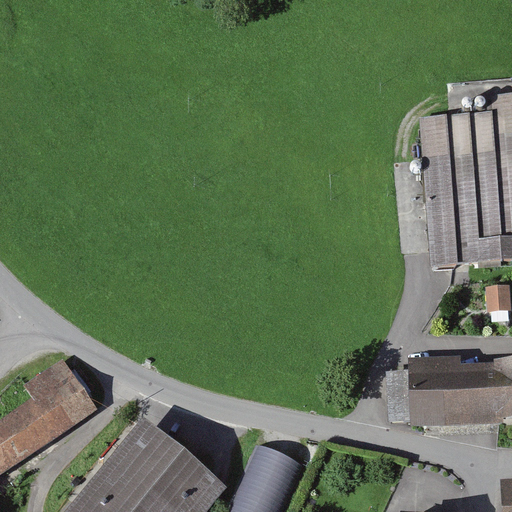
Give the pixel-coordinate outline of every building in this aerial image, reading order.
[(491,117),(427,122),(440,278),(511,271),(511,102),(490,104),(491,117)] [(488,318),(511,317),(511,288),(486,290),(488,318)] [(422,372),(394,374),(398,422),(423,420),(423,429),(511,423),(511,363),(469,366),(469,354),(421,357),(422,372)] [(0,479),(100,414),(63,358),(21,385),(28,396),(0,414),(0,479)] [(211,511),(229,491),(146,421),(68,511),(211,511)] [(236,511),(283,511),(301,465),(260,450),(236,511)]
